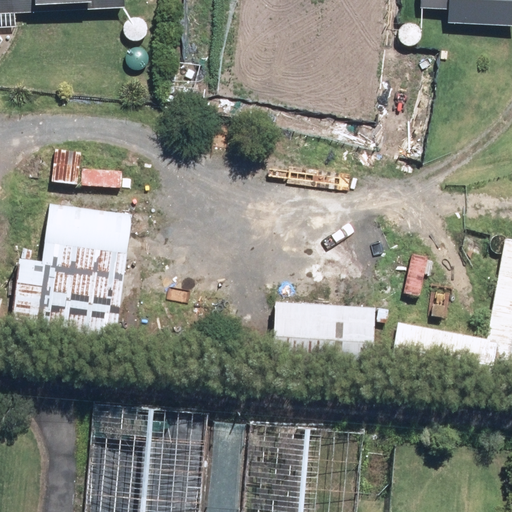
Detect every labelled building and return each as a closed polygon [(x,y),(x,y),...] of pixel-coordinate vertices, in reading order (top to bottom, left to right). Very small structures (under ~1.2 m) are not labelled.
[(0,0),(0,13),(128,7),(127,0),(0,0)] [(451,9),(450,23),(511,24),(511,0),(422,0),(423,8),(451,9)] [(149,21),(148,19),(147,18),(146,17),(144,16),(142,14),(139,14),(136,14),(134,14),(131,14),(129,16),(127,17),(125,19),(123,21),(122,23),(122,26),(121,29),(122,31),(122,34),(123,36),(125,38),(127,40),(129,42),(131,43),(134,43),(136,44),(139,43),(142,43),(144,42),(146,40),(148,38),(149,36),(151,34),(151,31),(151,29),(151,26),(151,23),(149,21)] [(418,20),(415,20),(413,19),(412,19),(410,19),(407,20),(404,21),(402,22),(400,24),(398,26),(397,29),(396,31),(396,34),(396,36),(396,39),(397,42),(399,44),(401,46),(403,48),(405,49),(408,50),(410,50),(413,50),(416,50),(418,49),(421,47),(423,45),(424,43),(426,41),(426,38),(427,36),(427,33),(426,30),(425,28),(424,25),(422,23),(420,22),(418,20)] [(264,34),(236,32),(235,53),(263,55),(264,34)] [(465,47),(441,46),(441,67),(464,68),(465,47)] [(370,120),(368,119),(366,119),(365,119),(363,119),(360,119),(358,120),(355,122),(353,124),(352,126),(351,128),(350,130),(350,133),(350,136),(350,138),(351,141),(353,143),(355,145),(357,146),(359,148),(362,148),(364,149),(367,149),(369,148),(372,147),(374,146),(376,144),(377,142),(379,139),(379,137),(380,134),(380,131),(379,129),(378,127),(377,124),(375,122),(373,121),(370,120)] [(242,138),(209,129),(205,145),(238,154),(242,138)] [(357,165),(359,148),(316,143),(314,159),(357,165)] [(52,183),(83,184),(100,185),(101,150),(85,150),(54,148),(52,183)] [(149,190),(113,188),(112,201),(148,203),(149,190)] [(23,258),(15,325),(118,339),(134,215),(52,204),(44,261),(23,258)] [(488,339),(401,322),(392,367),(492,386),(497,359),(511,361),(511,238),(507,238),(488,339)] [(401,264),(370,251),(359,276),(391,289),(401,264)] [(427,254),(407,252),(403,295),(423,297),(427,254)] [(212,276),(195,268),(173,317),(190,325),(212,276)] [(378,307),(278,301),(274,369),(374,375),(378,307)] [(360,511),(362,488),(366,444),(367,430),(255,421),(212,418),(213,411),(92,401),(83,511),(360,511)]
